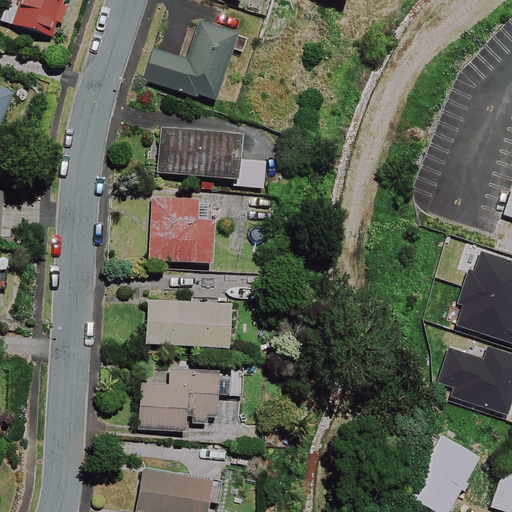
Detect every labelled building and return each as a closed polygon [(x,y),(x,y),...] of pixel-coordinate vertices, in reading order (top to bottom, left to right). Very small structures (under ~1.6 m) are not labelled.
[(19,0),(18,5),(4,0),(0,12),(0,22),(53,40),(58,24),(62,26),(67,10),(57,7),(59,0),(19,0)] [(246,39),(197,23),(185,62),(153,52),(144,81),(214,103),(230,51),(241,55),(246,39)] [(0,90),(0,127),(14,96),(0,90)] [(236,183),(236,161),(238,138),(162,131),(158,175),(236,183)] [(236,161),(236,183),(235,188),(262,190),(264,164),(236,161)] [(193,223),(195,202),(151,199),(147,262),(209,266),(211,224),(193,223)] [(511,237),(482,227),(453,302),(511,317),(511,237)] [(225,349),(225,341),(236,342),(237,312),(227,311),(227,306),(147,302),(145,346),(225,349)] [(511,388),(511,325),(492,319),(486,337),(450,324),(436,365),(511,392),(511,388)] [(213,426),(214,399),(240,400),(241,374),(165,371),(165,386),(139,385),(138,431),(184,433),(184,425),(213,426)] [(407,427),(393,413),(379,427),(393,441),(407,427)] [(447,511),(477,458),(440,437),(406,498),(430,511),(447,511)] [(220,485),(142,473),(136,511),(204,511),(206,503),(217,505),(220,485)] [(511,511),(511,476),(501,473),(489,508),(501,511),(511,511)]
